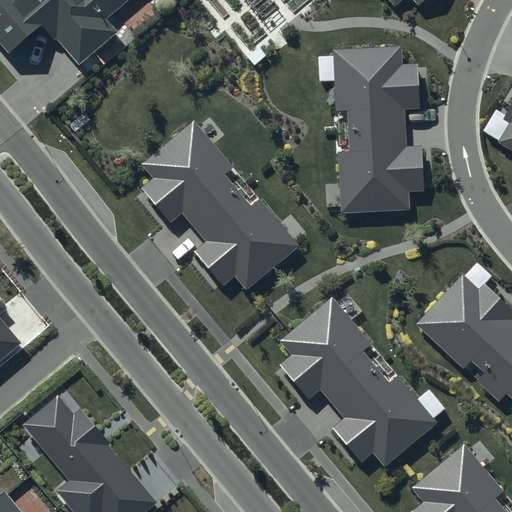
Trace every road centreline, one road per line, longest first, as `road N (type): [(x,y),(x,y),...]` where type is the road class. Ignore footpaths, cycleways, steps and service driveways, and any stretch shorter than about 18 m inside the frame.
road 1 (residential): [(0,127),(318,511)]
road 2 (residential): [(264,511),(0,194)]
road 3 (residential): [(511,247),(484,207),(461,147),(464,84),(501,0)]
